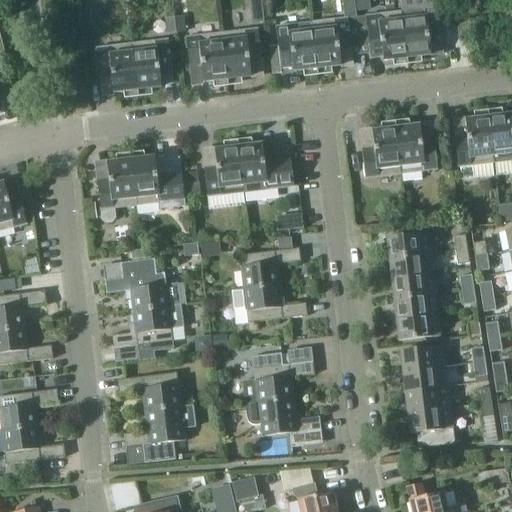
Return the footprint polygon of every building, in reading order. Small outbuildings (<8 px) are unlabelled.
[(369,1),(356,2),(357,11),(370,10),(369,1)] [(262,5),(251,6),(253,23),(264,22),(262,5)] [(177,35),(187,34),(184,9),(176,10),(177,19),(175,19),(177,35)] [(437,9),(402,13),(407,59),(431,56),(429,42),(441,40),(437,9)] [(367,17),(357,19),(361,55),(371,54),(372,57),(383,55),(384,62),(407,59),(401,13),(367,17)] [(167,36),(177,35),(175,19),(166,20),(167,36)] [(348,20),(312,24),(318,70),(342,67),(341,61),(353,59),(353,56),(361,55),(357,19),(348,20)] [(279,47),(269,48),(272,75),(283,74),(282,70),(294,68),(295,73),(318,70),(312,24),(277,28),(279,47)] [(479,38),(490,37),(489,26),(478,27),(479,38)] [(228,80),(252,77),(250,64),(261,63),(258,31),(222,35),(228,80)] [(228,80),(222,35),(187,39),(190,71),(203,70),(205,83),(228,80)] [(139,91),(162,89),(161,82),(173,81),(168,41),(133,46),(139,91)] [(139,91),(133,46),(98,50),(102,82),(113,80),(115,94),(139,91)] [(11,84),(0,86),(0,98),(14,95),(11,84)] [(511,114),(489,117),(494,163),(511,160),(511,114)] [(459,167),(494,163),(489,117),(465,120),(467,134),(455,135),(459,167)] [(422,139),(420,125),(396,128),(402,174),(437,170),(434,138),(422,139)] [(367,178),(402,174),(396,128),(373,131),(374,145),(363,147),(367,178)] [(263,144),(238,147),(244,194),(280,189),(295,187),(291,154),(264,158),(263,144)] [(216,156),(203,157),(208,198),(209,198),(244,194),(238,147),(215,150),(216,156)] [(156,166),(155,158),(132,161),(138,207),(161,204),(162,210),(186,207),(180,160),(167,161),(167,164),(156,166)] [(107,169),(96,170),(101,211),(102,221),(106,224),(113,223),(116,219),(115,210),(137,207),(131,161),(107,164),(107,169)] [(192,196),(204,194),(201,172),(189,173),(192,196)] [(7,190),(5,183),(0,184),(0,232),(28,225),(19,187),(7,190)] [(84,215),(85,220),(93,219),(91,203),(91,200),(83,201),(83,208),(84,215)] [(502,222),(511,220),(511,206),(501,207),(502,222)] [(302,228),(301,214),(290,216),(291,229),(302,228)] [(432,254),(429,234),(419,235),(388,239),(391,259),(432,254)] [(465,235),(453,237),(456,251),(468,249),(465,235)] [(295,250),(294,238),(280,240),(282,252),(242,256),(246,291),(281,286),(278,265),(302,262),(301,249),(295,250)] [(184,255),(199,254),(197,242),(182,244),(184,255)] [(478,258),(489,256),(487,242),(476,243),(478,258)] [(468,249),(456,251),(458,265),(470,263),(468,249)] [(393,280),(434,275),(432,254),(391,259),(393,280)] [(480,272),(491,270),(489,256),(478,258),(480,272)] [(123,279),(105,281),(106,294),(130,291),(132,313),(180,307),(178,285),(166,286),(164,274),(156,275),(154,260),(121,264),(123,279)] [(396,300),(437,295),(434,275),(393,280),(396,300)] [(472,275),(460,277),(462,291),(474,290),(472,275)] [(484,298),(495,297),(493,282),(482,284),(484,298)] [(283,307),(281,286),(246,291),(233,292),(236,311),(248,309),(250,324),(309,317),(307,304),(283,307)] [(474,290),(462,291),(464,306),(476,304),(474,290)] [(0,332),(27,329),(24,308),(48,305),(47,292),(0,297),(0,332)] [(398,320),(439,315),(437,295),(396,300),(398,320)] [(486,313),(497,311),(495,297),(484,298),(486,313)] [(135,334),(112,336),(113,349),(171,342),(170,329),(182,328),(180,307),(132,313),(135,334)] [(401,341),(432,338),(442,336),(439,315),(398,320),(401,341)] [(479,322),(467,324),(469,338),(481,336),(479,322)] [(490,339),(501,337),(499,323),(488,325),(490,339)] [(29,350),(27,329),(0,332),(0,366),(55,360),(53,347),(29,350)] [(213,350),(224,348),(222,335),(212,336),(213,350)] [(492,353),(504,352),(501,337),(490,339),(492,353)] [(405,373),(446,368),(444,346),(402,352),(405,373)] [(483,348),(471,350),(473,364),(485,362),(483,348)] [(242,383),(245,405),(293,399),(290,378),(313,376),(312,363),(283,366),(281,355),(252,358),(255,381),(242,383)] [(485,362),(473,364),(475,378),(487,376),(485,362)] [(497,380),(508,378),(506,364),(495,366),(497,380)] [(407,392),(449,387),(446,368),(405,373),(407,392)] [(176,374),(117,381),(119,394),(142,391),(145,411),(180,407),(176,374)] [(499,394),(510,393),(508,378),(497,380),(499,394)] [(449,388),(449,387),(407,392),(410,413),(453,408),(451,388),(449,388)] [(489,388),(477,390),(479,404),(491,403),(489,388)] [(4,432),(39,427),(37,406),(60,403),(58,391),(0,398),(4,432)] [(296,420),(293,399),(245,405),(247,419),(248,423),(252,425),(256,426),(260,426),(261,437),(290,434),(291,449),(304,447),(302,433),(321,431),(319,418),(296,420)] [(491,403),(479,404),(481,418),(493,417),(491,403)] [(502,419),(511,417),(511,404),(500,406),(502,419)] [(148,432),(124,435),(126,448),(143,446),(145,463),(176,459),(174,442),(185,441),(184,428),(196,427),(193,405),(180,407),(145,411),(148,432)] [(456,446),(455,429),(456,429),(453,408),(410,413),(413,434),(417,434),(419,448),(456,446)] [(504,433),(511,431),(511,417),(502,419),(504,433)] [(42,448),(39,427),(4,432),(8,466),(67,459),(65,445),(42,448)] [(482,485),(510,482),(508,469),(480,473),(482,485)] [(41,476),(28,478),(29,489),(42,487),(41,476)] [(238,501),(260,496),(257,478),(234,483),(238,501)] [(425,496),(422,484),(408,487),(413,511),(467,511),(465,503),(452,506),(449,491),(442,493),(425,496)] [(303,511),(335,511),(331,494),(320,497),(317,486),(296,491),(300,501),(303,511)] [(235,511),(230,488),(219,490),(224,511),(235,511)] [(238,511),(254,511),(268,509),(265,495),(260,496),(238,501),(236,502),(238,511)] [(181,511),(178,499),(137,508),(138,511),(181,511)]
